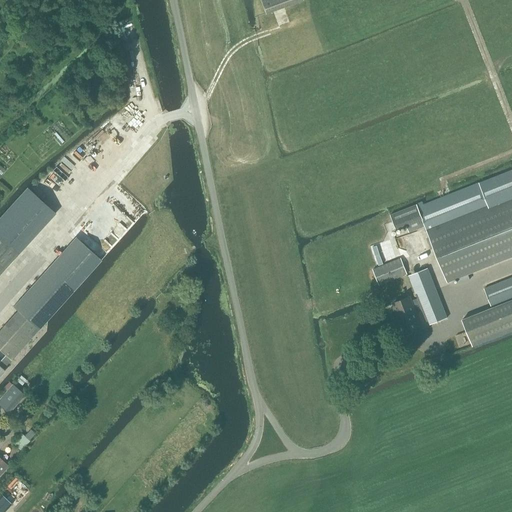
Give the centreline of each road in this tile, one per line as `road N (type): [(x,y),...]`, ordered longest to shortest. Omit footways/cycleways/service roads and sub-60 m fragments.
road 1 (unclassified): [(196,511),(249,452),(259,418),(173,0)]
road 2 (track): [(355,1),(235,48),(195,110)]
road 3 (track): [(511,134),(464,0)]
